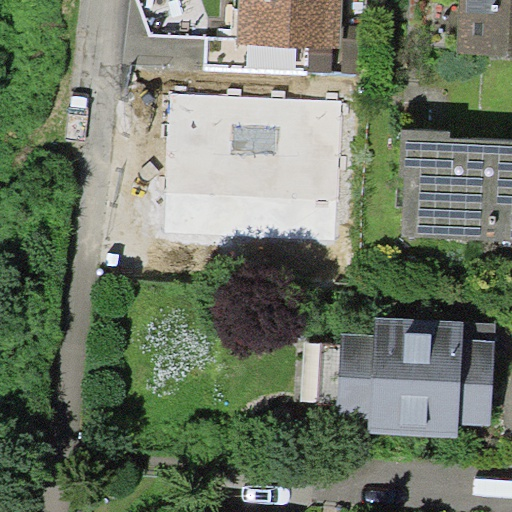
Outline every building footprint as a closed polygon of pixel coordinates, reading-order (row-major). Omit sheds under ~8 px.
[(241,0),(239,41),(303,44),(327,45),(329,0),(241,0)] [(511,0),(461,0),(459,51),(511,54),(511,0)] [(298,152),(303,44),(239,41),(200,40),(195,147),(298,152)] [(396,237),(511,242),(511,142),(426,139),(426,133),(396,131),(394,178),(399,178),(396,237)] [(448,413),(480,415),(484,354),(451,352),(452,335),(374,330),(373,348),(341,347),(337,407),(370,409),(369,422),(447,426),(448,413)]
